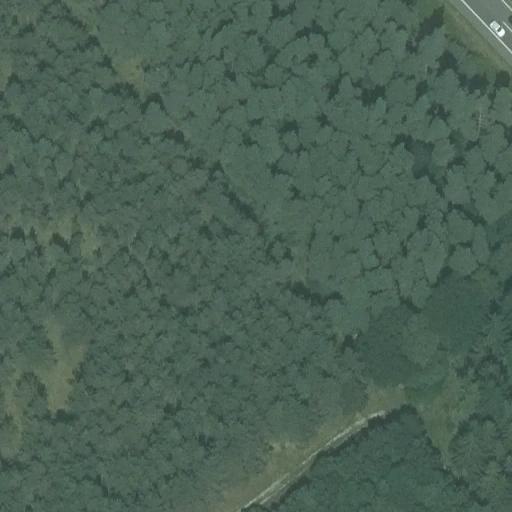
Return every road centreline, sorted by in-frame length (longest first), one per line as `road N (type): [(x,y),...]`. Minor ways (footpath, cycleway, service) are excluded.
road 1 (track): [(43,0),(394,414)]
road 2 (track): [(477,511),(410,422),(394,414),(255,511)]
